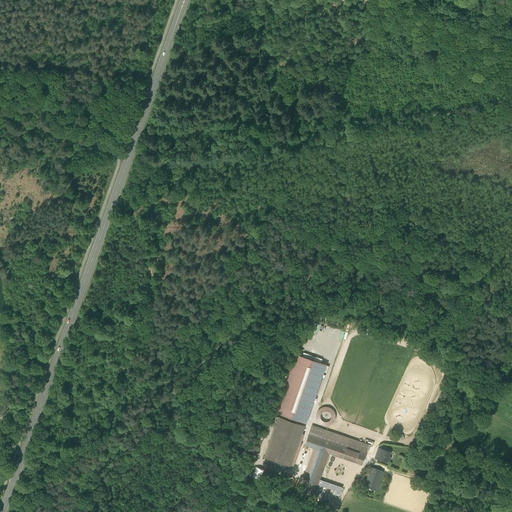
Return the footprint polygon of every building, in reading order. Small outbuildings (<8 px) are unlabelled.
[(46,177),(43,185),(54,189),(57,180),(66,183),(67,181),(67,182),(68,181),(67,181),(67,179),(68,179),(69,179),(68,178),(68,177),(69,177),(69,176),(68,176),(69,174),(70,175),(70,174),(69,174),(70,172),(71,173),(71,172),(40,161),(40,162),(41,163),(41,164),(40,164),(39,165),(40,165),(40,166),(39,166),(39,167),(40,167),(39,169),(38,168),(38,169),(39,169),(38,171),(37,171),(38,172),(37,174),(46,177)] [(322,326),(319,338),(326,340),(325,343),(332,345),(333,343),(339,345),(343,332),(337,331),(335,339),(333,339),(335,330),(322,326)] [(277,413),(306,423),(326,365),(297,355),(277,413)] [(332,408),(328,406),(324,406),(320,408),(317,411),(316,415),(316,419),(317,423),(320,425),(324,427),(328,427),(332,425),(335,422),(336,419),(336,415),(335,411),(332,408)] [(269,458),(282,419),(278,417),(264,456),(269,458)] [(269,458),(289,465),(302,426),(298,424),(286,420),(282,419),(269,458)] [(314,448),(316,449),(319,450),(329,453),(362,464),(369,445),(312,425),(305,445),(314,448)] [(305,426),(302,426),(289,465),(291,465),(305,426)] [(304,479),(305,480),(315,451),(316,449),(314,448),(304,476),(304,479)] [(305,480),(308,481),(319,450),(316,449),(315,451),(305,480)] [(379,458),(389,462),(390,457),(389,456),(390,452),(381,449),(380,453),(378,458),(379,458)] [(329,453),(319,450),(308,481),(340,492),(342,488),(319,480),(329,453)] [(259,481),(264,470),(256,466),(251,478),(259,481)] [(365,486),(376,490),(383,472),(372,468),(365,486)]
